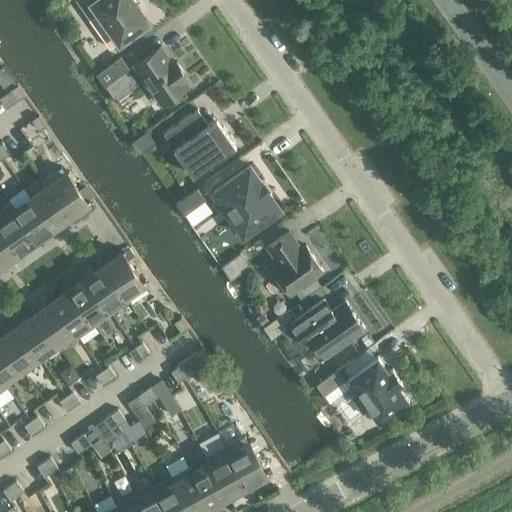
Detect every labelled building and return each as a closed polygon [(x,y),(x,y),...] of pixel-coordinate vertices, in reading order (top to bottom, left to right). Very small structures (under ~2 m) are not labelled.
[(120,41),(120,42),(149,21),(138,6),(137,5),(133,0),(75,0),(89,20),(90,19),(110,48),(120,41)] [(161,46),(158,48),(134,65),(162,104),(188,85),(184,79),(187,76),(177,62),(173,64),(161,46)] [(128,68),(121,57),(98,73),(105,84),(128,68)] [(7,92),(0,97),(0,98),(7,108),(18,100),(24,96),(25,95),(18,85),(11,89),(7,92)] [(198,109),(164,133),(164,134),(174,148),(194,176),(232,149),(233,150),(234,149),(233,148),(236,146),(235,144),(223,127),(217,118),(214,120),(213,119),(212,119),(213,121),(208,124),(198,109)] [(39,115),(32,120),(39,130),(46,125),(39,115)] [(1,141),(0,142),(0,153),(2,156),(9,151),(1,141)] [(261,181),(250,166),(214,191),(217,194),(213,197),(212,201),(217,208),(221,209),(225,206),(233,218),(230,221),(229,225),(234,232),(238,232),(242,230),(244,233),(280,208),(269,193),(270,193),(269,191),(268,192),(262,182),(261,180),(261,181)] [(69,170),(48,185),(69,216),(91,201),(90,200),(87,202),(67,173),(70,171),(69,170)] [(69,216),(48,185),(31,197),(52,227),(69,216)] [(198,188),(176,203),(184,215),(186,214),(193,224),(212,211),(204,201),(206,200),(198,188)] [(31,197),(15,208),(14,209),(36,239),(52,227),(31,197)] [(0,210),(0,224),(19,251),(36,239),(14,209),(15,208),(11,202),(0,210)] [(0,224),(0,262),(1,264),(19,251),(0,224)] [(273,268),(291,294),(324,270),(306,245),(301,248),(289,231),(267,246),(279,264),(273,268)] [(125,250),(103,265),(125,296),(126,295),(146,280),(146,279),(143,282),(122,253),(125,251),(125,250)] [(248,264),(241,253),(231,260),(239,270),(248,264)] [(125,296),(103,265),(86,277),(108,307),(107,308),(111,314),(130,301),(126,295),(125,296)] [(108,307),(86,277),(70,289),(91,319),(92,318),(107,308),(108,307)] [(91,319),(70,289),(53,300),(74,331),(73,332),(77,338),(97,324),(92,318),(91,319)] [(333,310),(325,299),(291,323),(307,346),(315,340),(326,356),(365,328),(346,301),(333,310)] [(74,331),(53,300),(35,313),(57,343),(73,332),(74,331)] [(295,317),(290,310),(278,318),(283,326),(295,317)] [(57,343),(35,313),(17,326),(39,356),(57,343)] [(269,322),(263,314),(257,318),(263,327),(269,322)] [(173,320),(180,330),(187,326),(180,315),(173,320)] [(39,356),(17,326),(0,337),(0,338),(21,368),(39,356)] [(367,334),(361,338),(367,346),(372,342),(367,334)] [(21,368),(0,338),(0,376),(3,381),(5,380),(21,368)] [(142,342),(136,347),(143,357),(149,352),(142,342)] [(201,345),(194,350),(202,361),(209,356),(201,345)] [(143,357),(136,347),(129,351),(136,362),(143,357)] [(376,357),(374,359),(350,376),(348,377),(350,379),(359,392),(352,396),(363,411),(369,406),(379,420),(378,420),(380,421),(381,420),(407,402),(408,402),(409,400),(408,399),(398,385),(403,382),(401,380),(402,380),(395,370),(394,370),(393,368),(389,371),(379,358),(378,356),(376,357)] [(177,378),(184,373),(176,363),(169,368),(177,378)] [(109,365),(102,370),(109,380),(116,376),(109,365)] [(340,369),(318,385),(325,395),(347,379),(340,369)] [(109,380),(102,370),(96,375),(103,385),(109,380)] [(3,381),(0,376),(0,392),(9,386),(5,380),(3,381)] [(149,382),(143,386),(150,397),(157,392),(149,382)] [(150,397),(143,386),(136,391),(143,401),(150,397)] [(73,391),(66,395),(74,406),(80,401),(73,391)] [(74,406),(66,395),(60,400),(67,410),(74,406)] [(173,396),(163,401),(171,415),(181,410),(173,396)] [(116,405),(109,410),(116,420),(123,416),(116,405)] [(116,420),(109,410),(103,415),(110,425),(116,420)] [(38,416),(31,420),(38,431),(45,426),(38,416)] [(38,431),(31,420),(24,425),(32,435),(38,431)] [(82,429),(75,434),(83,444),(89,440),(82,429)] [(83,444),(75,434),(69,439),(76,449),(83,444)] [(245,435),(225,446),(246,485),(269,472),(269,471),(265,473),(249,443),(252,441),(251,440),(248,441),(245,435)] [(4,439),(0,442),(0,446),(5,454),(12,449),(4,439)] [(246,485),(225,446),(206,456),(209,463),(210,462),(228,495),(246,485)] [(48,453),(42,458),(49,468),(55,463),(48,453)] [(49,468),(42,458),(35,462),(42,473),(49,468)] [(209,463),(194,471),(192,472),(210,504),(228,495),(210,462),(209,463)] [(170,476),(173,482),(175,482),(191,511),(196,511),(210,504),(192,472),(194,471),(190,465),(170,476)] [(15,477),(8,481),(15,492),(22,487),(15,477)] [(15,492),(8,481),(1,486),(9,496),(15,492)] [(191,511),(175,482),(173,482),(157,491),(167,511),(191,511)] [(167,511),(157,491),(140,501),(139,501),(144,511),(167,511)] [(137,494),(117,505),(121,511),(144,511),(139,501),(140,501),(137,494)]
